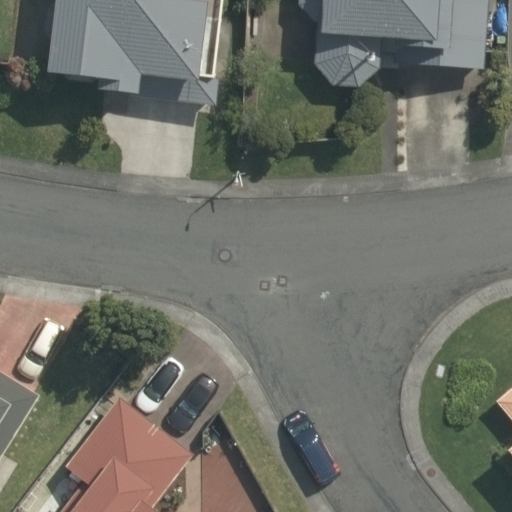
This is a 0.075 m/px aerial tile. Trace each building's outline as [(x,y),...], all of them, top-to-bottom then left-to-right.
[(55,0),(48,71),(104,77),(102,95),(212,106),(222,0),(55,0)] [(483,70),(489,0),(299,0),(299,6),(312,22),(318,23),(315,64),(332,85),(358,87),(380,70),(381,61),(483,70)] [(0,462),(42,396),(0,369),(0,462)] [(511,387),(497,400),(511,418),(511,446),(509,449),(511,452),(511,387)] [(62,511),(168,511),(167,511),(158,511),(154,508),(196,455),(121,397),(67,466),(86,481),(62,511)] [(75,454),(95,430),(84,421),(65,446),(75,454)]
